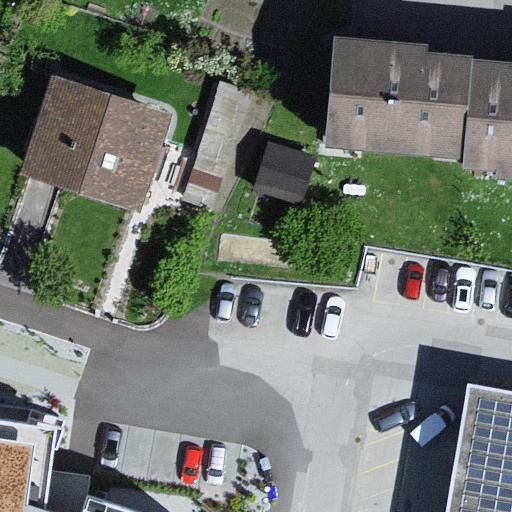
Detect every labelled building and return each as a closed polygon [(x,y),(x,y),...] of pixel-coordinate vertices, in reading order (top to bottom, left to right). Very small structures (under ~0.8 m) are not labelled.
[(474,65),(328,51),(323,153),(459,172),(474,65)] [(511,181),(511,68),(474,65),(459,172),(511,181)] [(171,113),(49,74),(17,172),(139,212),(171,113)] [(511,511),(511,397),(465,389),(444,511),(511,511)] [(0,511),(158,511),(98,495),(102,479),(54,472),(73,425),(0,418),(0,511)]
